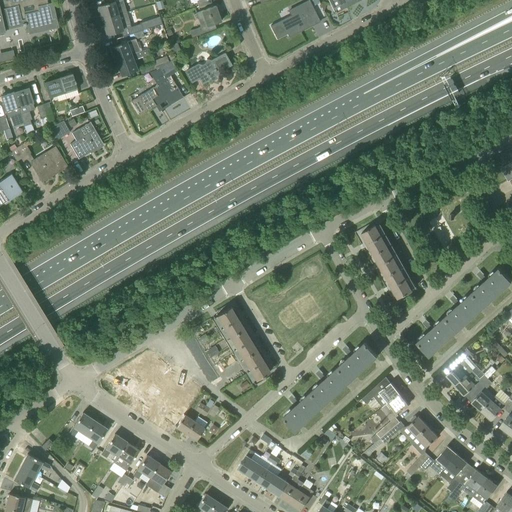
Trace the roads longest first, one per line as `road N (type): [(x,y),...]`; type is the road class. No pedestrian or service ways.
road 1 (motorway): [(0,336),(253,188),(511,56)]
road 2 (motorway): [(367,99),(0,306)]
road 3 (residential): [(75,379),(231,282)]
road 4 (residential): [(511,467),(427,397),(383,340)]
road 5 (motorway): [(511,14),(367,99)]
road 6 (motorway): [(511,29),(367,99)]
road 7 (residential): [(132,156),(267,81)]
road 8 (residential): [(0,234),(132,156)]
road 9 (residential): [(267,81),(397,10)]
road 10 (residential): [(196,464),(75,379)]
road 11 (residential): [(75,379),(0,262)]
road 12 (residential): [(291,378),(196,464)]
